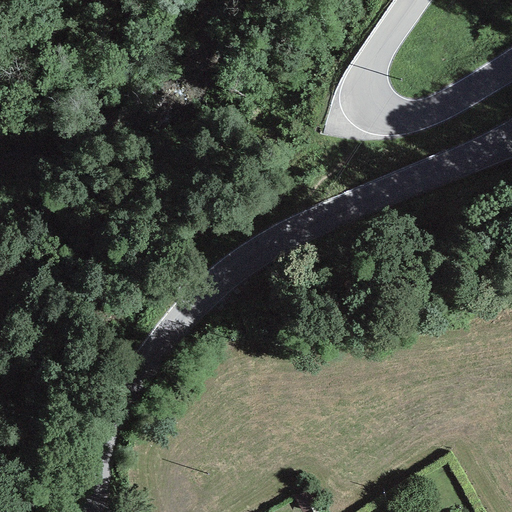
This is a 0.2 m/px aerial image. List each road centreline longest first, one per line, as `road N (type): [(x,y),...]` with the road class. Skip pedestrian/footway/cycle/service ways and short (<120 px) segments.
road 1 (tertiary): [(511,136),(299,226),(210,286),(105,423),(97,511)]
road 2 (tertiary): [(407,0),(363,77),(370,109),(385,120),(423,119),(511,67)]
